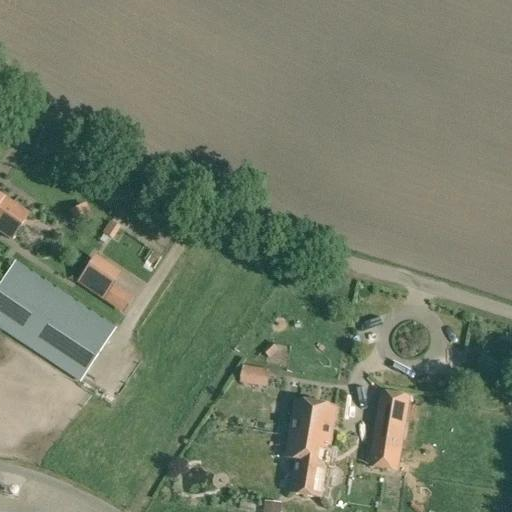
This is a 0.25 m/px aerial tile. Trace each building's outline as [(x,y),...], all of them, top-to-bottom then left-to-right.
[(0,233),(10,240),(27,215),(0,196),(0,233)] [(94,204),(80,209),(85,221),(99,216),(94,204)] [(0,328),(80,381),(114,329),(14,263),(0,284),(0,328)] [(87,294),(122,317),(139,292),(104,268),(87,294)] [(271,342),(262,350),(269,359),(278,350),(271,342)] [(249,376),(249,386),(279,388),(280,379),(249,376)] [(406,428),(411,397),(380,392),(375,423),(406,428)] [(322,499),(336,408),(295,401),(286,459),(295,462),(290,494),(322,499)] [(398,473),(406,428),(375,423),(368,468),(398,473)] [(264,502),(263,511),(280,511),(281,504),(264,502)]
